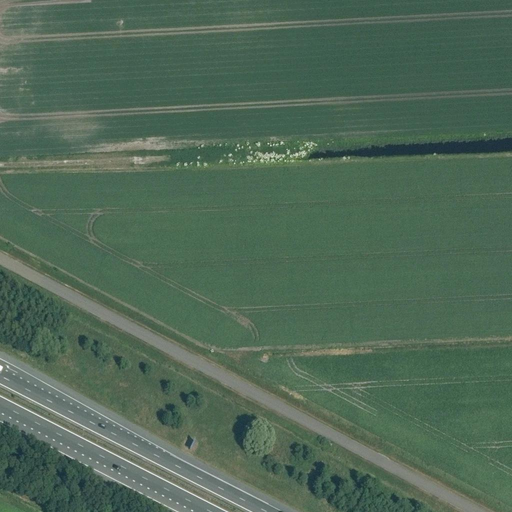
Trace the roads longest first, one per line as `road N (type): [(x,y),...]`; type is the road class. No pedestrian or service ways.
road 1 (unclassified): [(0,260),(476,511)]
road 2 (motorway): [(265,511),(0,376)]
road 3 (motorway): [(0,405),(209,511)]
